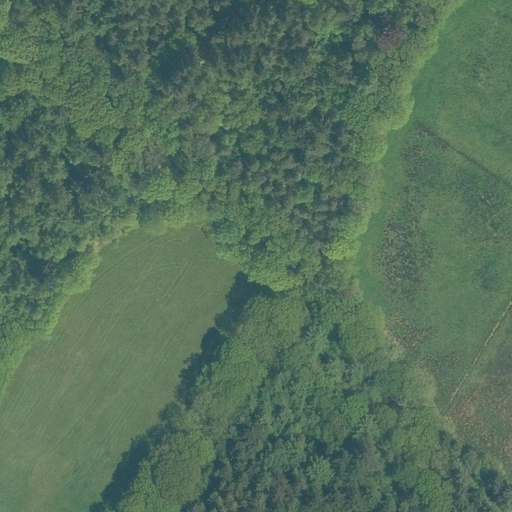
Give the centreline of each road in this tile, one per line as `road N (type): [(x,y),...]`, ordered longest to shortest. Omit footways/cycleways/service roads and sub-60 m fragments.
road 1 (track): [(300,281),(351,175),(371,79),(401,0)]
road 2 (track): [(443,511),(384,376),(300,281)]
road 3 (track): [(180,178),(0,301)]
road 4 (track): [(300,281),(180,178)]
